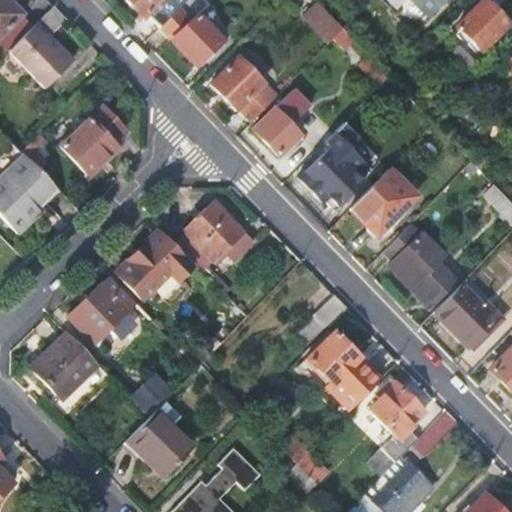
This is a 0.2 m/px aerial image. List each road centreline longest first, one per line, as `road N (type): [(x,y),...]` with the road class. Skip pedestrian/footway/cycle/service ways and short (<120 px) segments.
road 1 (unclassified): [(199,127),(511,454)]
road 2 (unclassified): [(0,325),(199,127)]
road 3 (unclassified): [(73,0),(199,127)]
road 4 (unclassified): [(113,511),(0,392)]
